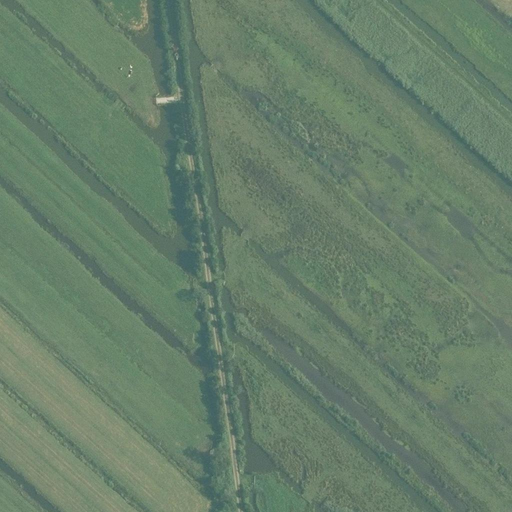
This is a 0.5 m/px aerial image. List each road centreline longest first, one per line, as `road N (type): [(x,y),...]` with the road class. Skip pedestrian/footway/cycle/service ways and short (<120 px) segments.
road 1 (track): [(240,511),(170,0)]
road 2 (track): [(511,124),(373,0)]
